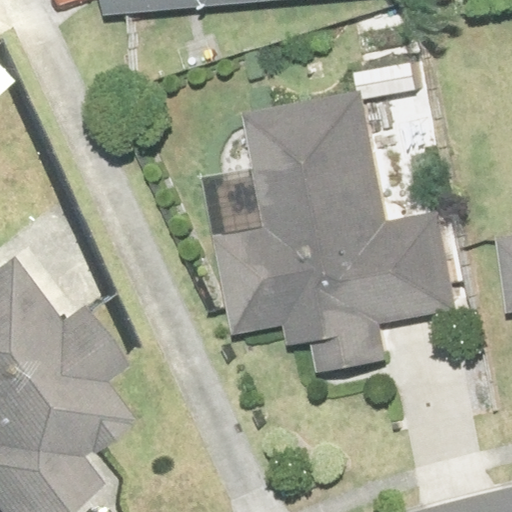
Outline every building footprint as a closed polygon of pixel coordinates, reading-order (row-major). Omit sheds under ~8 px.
[(311,0),(53,0),(57,56),(314,39),(311,0)] [(0,64),(0,90),(13,79),(0,64)] [(402,257),(330,264),(320,128),(198,136),(208,275),(162,280),(171,375),(250,367),(253,422),(331,417),(327,360),(411,352),(402,257)] [(511,219),(479,220),(480,269),(444,270),(447,354),(511,352),(511,219)] [(71,467),(28,413),(0,374),(0,511),(24,511),(20,506),(71,467)]
